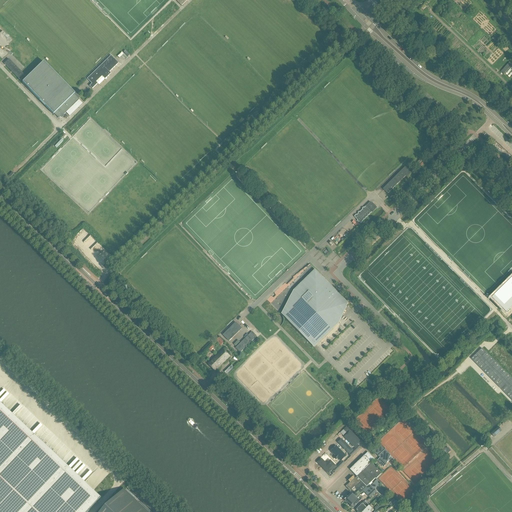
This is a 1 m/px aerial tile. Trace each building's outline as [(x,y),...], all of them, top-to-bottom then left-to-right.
[(177,0),(168,9),(183,24),(207,0),(177,0)] [(111,56),(87,79),(92,84),(89,86),(92,89),(98,84),(96,82),(102,77),(105,79),(111,74),(110,72),(119,63),(111,56)] [(24,75),(23,74),(20,71),(8,59),(4,64),(20,80),(24,75)] [(28,77),(22,82),(53,114),(54,113),(59,119),(79,99),(74,94),(74,93),(73,92),(43,61),(28,77)] [(84,80),(77,87),(78,88),(83,94),(90,87),(84,80)] [(383,189),(383,190),(387,194),(406,176),(401,171),(383,189)] [(355,218),(361,224),(376,208),(370,202),(355,218)] [(277,297),(270,304),(313,346),(336,323),(332,320),(348,304),(330,285),(330,286),(323,279),(323,278),(310,265),(308,266),(277,297)] [(511,277),(511,279),(502,288),(491,298),(496,304),(501,309),(503,307),(505,308),(506,309),(511,303),(511,277)] [(223,335),(229,341),(242,329),(236,323),(223,335)] [(252,332),(240,344),(236,348),(240,353),(257,337),(252,332)] [(216,341),(221,346),(224,343),(219,338),(216,341)] [(208,364),(215,371),(230,357),(223,349),(208,364)] [(0,511),(87,511),(92,508),(95,504),(100,499),(91,491),(83,484),(83,483),(73,474),(56,458),(38,441),(23,427),(10,414),(0,405),(0,511)] [(350,432),(345,437),(354,448),(360,442),(350,432)] [(342,441),(339,443),(348,452),(350,450),(342,441)] [(361,447),(360,447),(359,445),(349,455),(351,457),(361,447)] [(374,451),(379,457),(380,458),(377,461),(383,467),(387,464),(386,463),(389,456),(380,446),(374,451)] [(336,447),(331,451),(341,461),(346,457),(337,448),(336,447)] [(348,503),(349,504),(358,495),(363,491),(367,487),(369,485),(375,479),(376,479),(382,474),(371,463),(364,455),(350,470),(357,477),(346,486),(351,491),(355,487),(358,491),(353,496),(351,494),(349,492),(346,496),(348,497),(345,500),(345,501),(347,503),(348,503)] [(330,461),(327,464),(321,459),(318,463),(328,473),(332,470),(335,466),(330,461)] [(333,471),(335,473),(344,463),(343,461),(333,471)] [(380,483),(376,479),(370,486),(371,486),(373,488),(374,489),(380,483)] [(363,491),(368,496),(372,492),(367,487),(363,491)] [(123,491),(116,499),(102,511),(145,511),(141,507),(123,491)] [(358,495),(349,504),(351,506),(351,507),(352,508),(353,508),(359,502),(359,501),(361,499),(358,495)] [(363,511),(369,506),(364,502),(356,510),(357,511),(363,511)]
